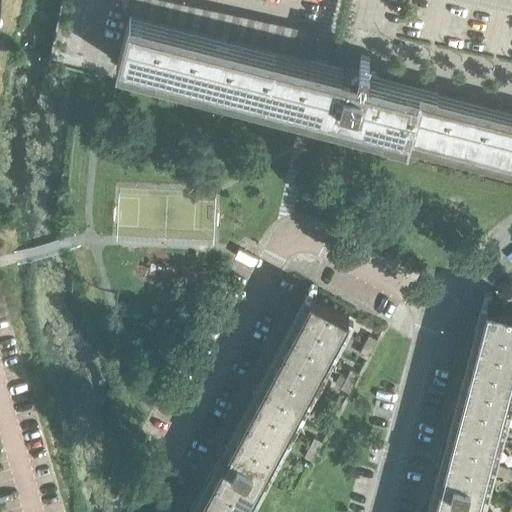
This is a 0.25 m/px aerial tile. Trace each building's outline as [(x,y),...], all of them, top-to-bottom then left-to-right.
[(126,0),(129,13),(117,63),(121,64),(120,69),(262,104),(273,107),(274,107),(276,107),(277,107),(279,107),(281,107),(283,107),(284,107),(284,106),(285,106),(286,105),(287,105),(289,103),(325,112),(331,85),(332,81),(334,77),(336,74),(338,70),(341,67),(342,66),(304,56),(309,33),(159,0),(126,0)] [(331,85),(325,112),(348,118),(372,124),(511,159),(511,116),(386,83),(383,82),(384,77),(374,75),(372,76),(367,66),(370,56),(360,54),(358,61),(354,61),(351,61),(348,62),(345,63),(343,65),(342,66),(341,67),(338,70),(336,74),(334,77),(332,81),(331,85)] [(247,511),(271,468),(266,465),(348,311),(311,291),(228,445),(225,443),(224,443),(216,439),(210,470),(187,511),(247,511)] [(503,303),(511,305),(511,295),(510,296),(508,297),(506,298),(505,299),(504,301),(503,303)] [(427,511),(481,511),(490,480),(484,479),(511,371),(511,305),(502,303),(488,299),(443,468),(439,467),(437,467),(430,465),(431,497),(427,511)] [(372,347),(377,337),(368,333),(363,342),(372,347)] [(367,356),(372,347),(363,342),(358,351),(367,356)] [(353,381),(359,371),(350,367),(345,376),(353,381)] [(348,390),(353,381),(345,376),(340,386),(348,390)] [(335,415),(341,405),(332,400),(327,410),(335,415)] [(330,424),(335,415),(327,410),(322,420),(330,424)] [(317,449),(322,440),(313,435),(308,444),(317,449)] [(312,458),(317,449),(308,444),(303,454),(312,458)]
